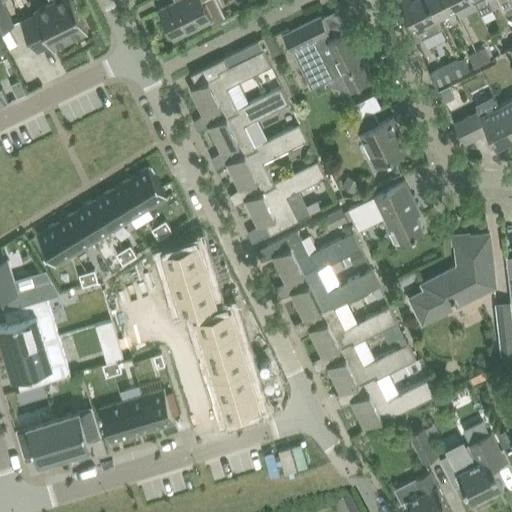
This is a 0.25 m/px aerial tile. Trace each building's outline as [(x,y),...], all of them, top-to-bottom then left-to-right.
[(0,0),(0,28),(14,22),(3,0),(0,0)] [(21,19),(28,32),(37,50),(52,43),(54,48),(89,31),(73,0),(69,0),(58,6),(55,0),(53,0),(35,9),(36,12),(21,19)] [(178,0),(160,9),(174,38),(211,20),(213,25),(227,18),(218,0),(178,0)] [(403,0),(408,10),(401,13),(415,41),(443,28),(437,16),(429,0),(403,0)] [(452,0),(429,0),(437,16),(456,7),(452,0)] [(511,0),(475,0),(481,12),(492,6),(489,0),(500,0),(504,8),(505,7),(511,3),(511,0)] [(322,15),(284,34),(291,49),(294,48),(295,50),(294,51),(295,53),(312,87),(327,79),(344,71),(351,85),(352,88),(355,86),(373,77),(350,29),(329,39),(326,32),(329,30),(322,15)] [(266,38),(274,54),(281,51),(273,35),(266,38)] [(211,111),(216,121),(239,110),(238,108),(239,107),(238,107),(228,86),(272,65),(259,39),(191,73),(197,84),(191,87),(201,107),(206,105),(209,111),(211,111)] [(485,47),(477,51),(483,63),(491,59),(485,47)] [(475,66),(483,63),(477,51),(469,55),(475,66)] [(458,58),(448,63),(454,77),(470,69),(464,56),(458,58)] [(270,80),(273,88),(280,85),(276,77),(270,80)] [(216,121),(210,124),(219,144),(224,142),(227,148),(229,148),(234,158),(235,158),(257,147),(256,144),(257,144),(256,144),(246,123),(290,102),(282,85),(238,107),(239,107),(238,108),(239,110),(216,121)] [(0,105),(9,101),(2,86),(0,87),(0,105)] [(362,114),(382,104),(376,91),(356,101),(362,114)] [(494,98),(477,107),(479,110),(455,122),(465,143),(489,131),(496,145),(511,137),(511,129),(500,105),(499,105),(494,98)] [(511,98),(500,105),(511,129),(511,98)] [(373,111),(356,120),(347,124),(353,137),(362,132),(377,164),(406,150),(390,117),(379,123),(373,111)] [(235,158),(234,158),(228,161),(238,181),(243,179),(246,185),(247,184),(253,195),(276,184),(274,181),(275,181),(265,160),(308,139),(300,122),(256,144),(257,144),(256,144),(257,147),(235,158)] [(327,175),(318,159),(275,181),(274,181),(276,184),(253,195),(246,198),(256,218),(261,215),(264,222),(266,221),(271,232),(264,235),(265,236),(295,221),(283,197),(327,175)] [(150,164),(131,176),(149,206),(168,195),(150,164)] [(131,176),(112,187),(131,218),(137,227),(155,216),(149,206),(131,176)] [(406,181),(357,204),(349,208),(359,228),(385,216),(393,232),(389,233),(394,244),(402,240),(402,241),(407,238),(425,230),(413,207),(417,205),(406,181)] [(112,187),(94,199),(112,229),(131,218),(112,187)] [(94,199),(75,210),(94,240),(112,229),(94,199)] [(318,200),(307,205),(311,213),(322,208),(318,200)] [(327,215),(333,227),(348,219),(342,207),(327,215)] [(75,210),(57,221),(75,252),(94,240),(75,210)] [(166,219),(160,223),(166,234),(173,229),(166,219)] [(57,221),(38,233),(56,263),(75,252),(57,221)] [(160,223),(153,227),(159,238),(166,234),(160,223)] [(298,228),(268,243),(269,244),(275,241),(280,251),(279,252),(282,259),(277,261),(287,281),(293,278),(293,277),(316,266),(318,269),(362,247),(354,231),(310,252),(298,228)] [(409,295),(423,321),(439,313),(496,284),(490,233),(466,235),(467,241),(457,242),(459,265),(424,283),(425,287),(409,295)] [(200,241),(165,252),(171,271),(206,260),(200,241)] [(131,244),(124,248),(130,258),(137,254),(131,244)] [(124,248),(117,252),(124,263),(130,258),(124,248)] [(350,254),(355,265),(367,259),(362,248),(350,254)] [(9,258),(0,260),(0,296),(1,296),(5,309),(48,296),(62,292),(54,279),(18,289),(9,258)] [(206,260),(171,271),(176,288),(177,289),(211,279),(206,260)] [(293,277),(293,278),(299,288),(297,289),(300,296),(296,298),(305,318),(312,315),(312,314),(334,303),(336,306),(380,284),(372,267),(328,289),(318,269),(316,266),(293,277)] [(95,268),(88,271),(91,282),(99,280),(95,268)] [(88,271),(80,273),(83,285),(91,282),(88,271)] [(176,288),(172,290),(178,311),(217,299),(211,279),(177,289),(176,288)] [(371,290),(376,299),(385,295),(380,286),(371,290)] [(9,321),(0,323),(0,332),(5,351),(60,334),(48,296),(5,309),(9,321)] [(312,314),(312,315),(317,325),(315,326),(319,333),(314,335),(324,355),(330,352),(330,351),(353,340),(354,343),(355,343),(398,321),(390,304),(347,326),(336,306),(334,303),(312,314)] [(496,305),(498,322),(502,354),(511,352),(511,310),(511,303),(496,305)] [(199,311),(187,315),(195,342),(204,339),(204,338),(238,328),(232,307),(200,317),(199,311)] [(399,335),(403,344),(408,341),(398,321),(383,329),(389,341),(399,335)] [(238,328),(204,338),(204,339),(209,357),(244,346),(238,328)] [(60,334),(5,351),(13,377),(34,370),(38,383),(44,381),(71,373),(60,334)] [(330,351),(330,352),(335,362),(334,363),(337,370),(332,372),(342,392),(354,386),(353,385),(371,377),(373,380),(390,371),(417,358),(409,341),(403,344),(391,350),(365,363),(355,343),(354,343),(353,340),(330,351)] [(244,346),(209,357),(215,375),(249,365),(244,346)] [(162,352),(154,354),(158,366),(166,363),(162,352)] [(181,365),(178,353),(170,356),(174,368),(181,365)] [(119,358),(111,361),(115,372),(123,370),(119,358)] [(111,361),(103,363),(107,375),(115,372),(111,361)] [(249,365),(215,375),(221,393),(255,383),(249,365)] [(353,385),(354,386),(359,396),(357,397),(361,404),(356,406),(366,426),(384,417),(394,412),(395,414),(440,392),(432,376),(400,392),(390,371),(373,380),(371,377),(353,385)] [(22,388),(18,389),(22,401),(48,393),(44,381),(38,383),(22,388)] [(255,383),(221,393),(227,414),(261,403),(255,383)] [(165,386),(144,393),(154,427),(175,420),(165,386)] [(193,402),(189,390),(181,393),(185,404),(193,402)] [(144,393),(123,399),(133,433),(154,427),(144,393)] [(123,399),(101,405),(112,440),(133,433),(123,399)] [(81,408),(55,416),(66,454),(92,446),(90,440),(88,434),(100,431),(100,433),(101,432),(93,405),(92,405),(92,407),(81,410),(81,408)] [(18,427),(16,428),(25,456),(26,455),(25,453),(36,450),(38,456),(40,461),(66,454),(55,416),(28,424),(29,426),(18,429),(18,427)] [(456,486),(464,481),(474,501),(504,486),(495,466),(506,460),(492,431),(490,432),(484,419),(464,429),(471,442),(468,443),(465,437),(447,446),(450,453),(441,457),(456,486)] [(425,461),(439,454),(425,425),(410,432),(425,461)] [(511,458),(511,457),(511,439),(506,428),(498,433),(511,458)] [(416,476),(423,490),(408,498),(414,511),(452,511),(453,511),(438,483),(431,469),(416,476)]
